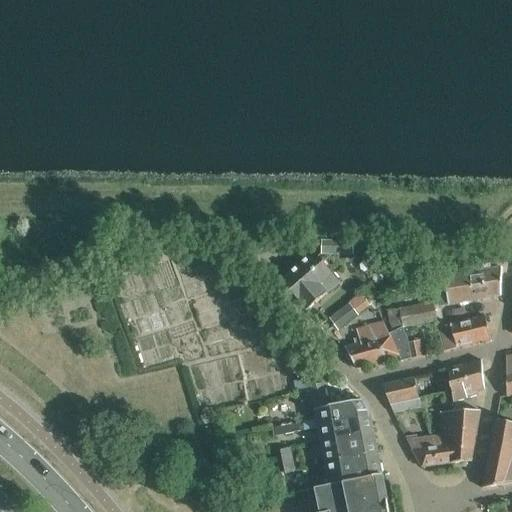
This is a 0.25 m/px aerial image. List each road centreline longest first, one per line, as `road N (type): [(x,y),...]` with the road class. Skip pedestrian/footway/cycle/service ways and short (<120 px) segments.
road 1 (residential): [(363,381),(221,229)]
road 2 (residential): [(469,502),(502,346)]
road 3 (residential): [(363,381),(502,346)]
road 4 (residential): [(421,511),(363,381)]
